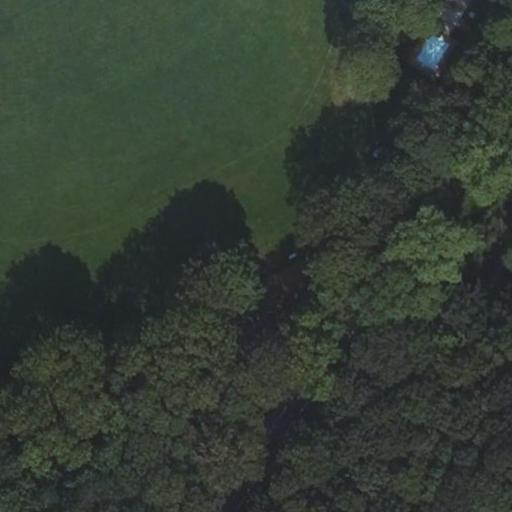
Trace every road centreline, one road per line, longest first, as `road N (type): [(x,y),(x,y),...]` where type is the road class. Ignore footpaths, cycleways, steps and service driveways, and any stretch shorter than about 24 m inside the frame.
road 1 (unclassified): [(229,511),(511,83)]
road 2 (track): [(339,346),(0,510)]
